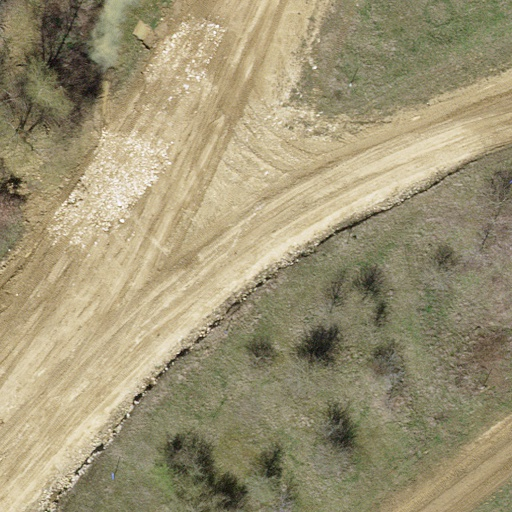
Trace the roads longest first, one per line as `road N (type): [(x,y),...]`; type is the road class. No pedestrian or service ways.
road 1 (track): [(511,114),(86,307)]
road 2 (track): [(233,0),(86,307)]
road 3 (track): [(86,307),(0,417)]
